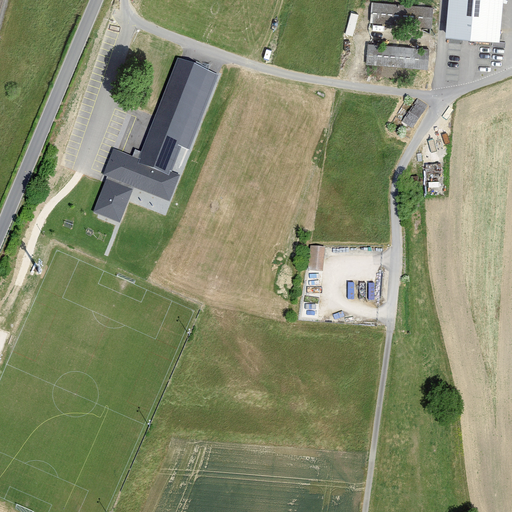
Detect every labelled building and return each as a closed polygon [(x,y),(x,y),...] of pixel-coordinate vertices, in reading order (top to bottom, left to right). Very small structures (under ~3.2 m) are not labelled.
[(448,0),(445,35),(500,40),(504,0),(448,0)] [(434,8),(371,3),(369,24),(433,29),(434,8)] [(430,50),(368,44),(366,65),(428,70),(430,50)] [(190,150),(219,76),(178,60),(140,160),(138,164),(171,177),(173,172),(182,147),(190,150)] [(416,98),(400,124),(411,131),(428,105),(416,98)] [(138,164),(140,160),(114,149),(104,175),(170,201),(181,175),(173,172),(171,177),(138,164)] [(133,190),(107,180),(94,213),(120,222),(133,190)] [(327,250),(311,248),(308,271),(324,273),(327,250)]
